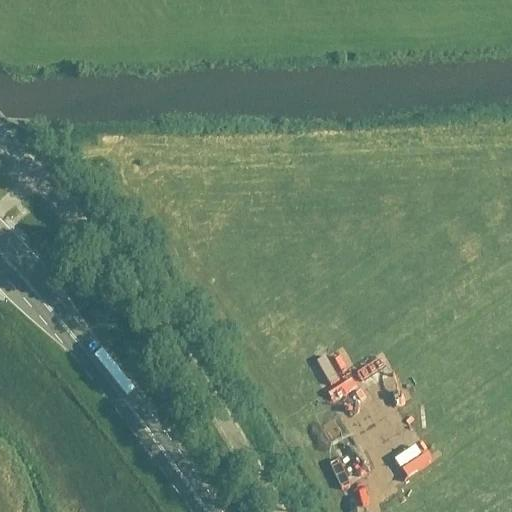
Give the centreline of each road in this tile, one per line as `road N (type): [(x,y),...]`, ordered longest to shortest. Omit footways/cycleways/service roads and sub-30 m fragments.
road 1 (unclassified): [(275,511),(166,338),(0,137)]
road 2 (primary): [(204,511),(0,258)]
